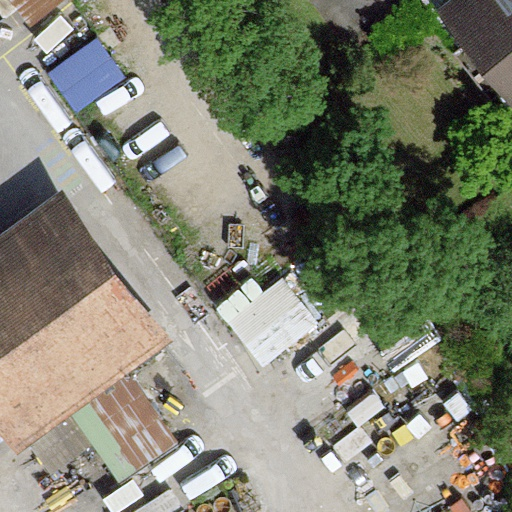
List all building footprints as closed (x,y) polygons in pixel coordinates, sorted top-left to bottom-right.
[(32,0),(42,11),(54,0),(32,0)] [(511,0),(457,0),(448,8),(511,85),(511,0)] [(88,101),(138,67),(111,26),(60,60),(88,101)] [(171,333),(68,191),(0,240),(0,410),(22,441),(171,333)] [(269,353),(330,317),(297,263),(236,299),(269,353)]
